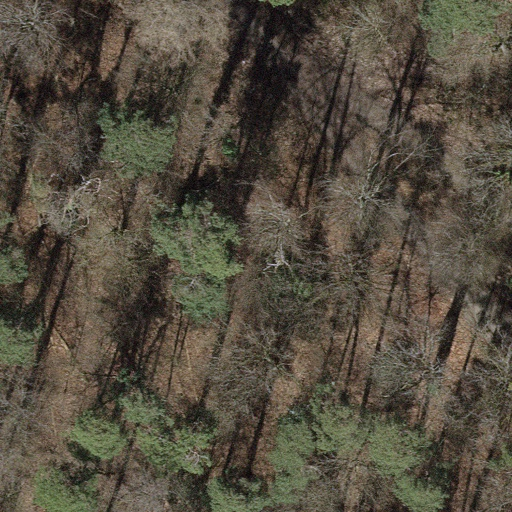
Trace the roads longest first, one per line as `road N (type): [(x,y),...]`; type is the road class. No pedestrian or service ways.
road 1 (track): [(310,72),(511,324)]
road 2 (track): [(310,72),(511,214)]
road 3 (track): [(210,0),(310,72)]
